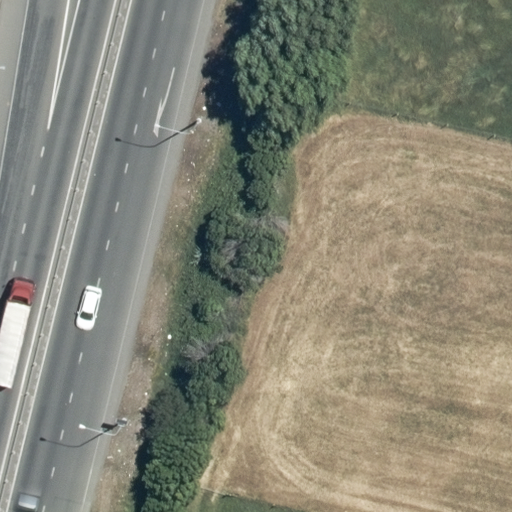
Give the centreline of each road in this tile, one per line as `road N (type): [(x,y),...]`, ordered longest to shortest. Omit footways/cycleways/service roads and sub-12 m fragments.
road 1 (trunk): [(164,0),(42,511)]
road 2 (trunk): [(0,400),(100,0)]
road 3 (trunk): [(0,246),(37,0)]
